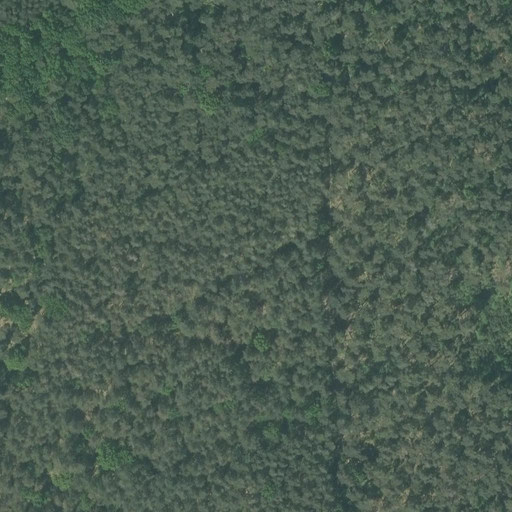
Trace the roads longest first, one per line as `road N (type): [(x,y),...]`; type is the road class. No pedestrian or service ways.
road 1 (track): [(323,0),(331,101),(331,511)]
road 2 (track): [(88,0),(58,100),(34,124),(0,137)]
